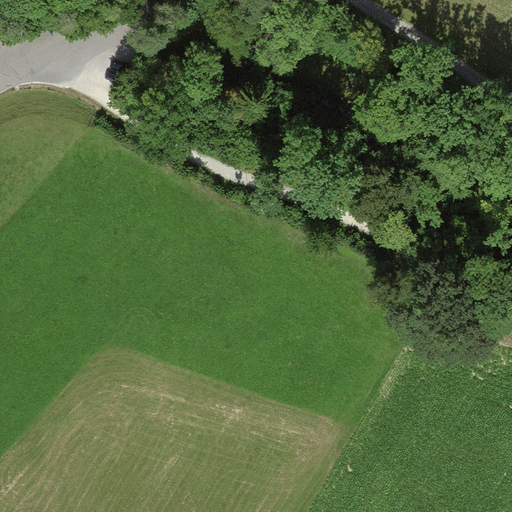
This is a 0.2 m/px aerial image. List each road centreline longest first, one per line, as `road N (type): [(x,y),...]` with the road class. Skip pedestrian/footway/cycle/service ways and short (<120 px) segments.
road 1 (track): [(0,23),(43,62),(151,125),(272,188),(371,225),(511,313)]
road 2 (track): [(360,0),(511,101)]
road 3 (unclassified): [(159,0),(0,85)]
